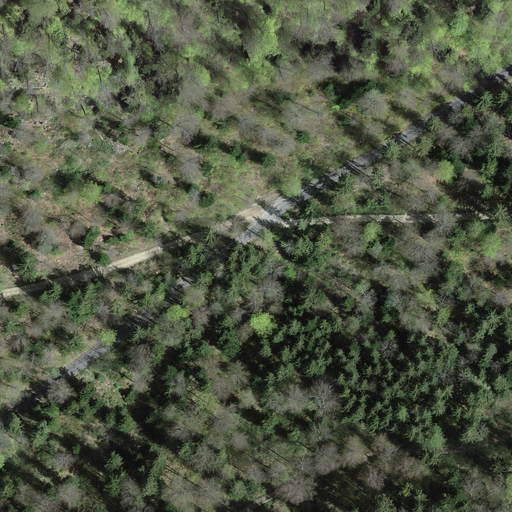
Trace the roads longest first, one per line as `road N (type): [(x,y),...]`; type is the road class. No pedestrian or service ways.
road 1 (tertiary): [(0,421),(280,210),(511,68)]
road 2 (track): [(245,511),(357,458),(461,452),(511,436)]
road 3 (track): [(265,222),(240,222),(110,270),(0,296)]
road 4 (track): [(265,222),(511,213)]
